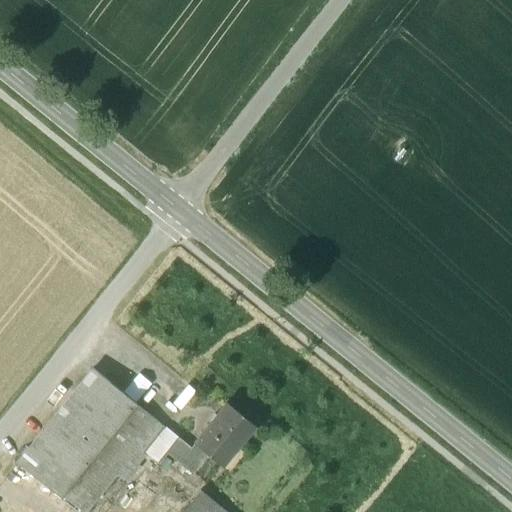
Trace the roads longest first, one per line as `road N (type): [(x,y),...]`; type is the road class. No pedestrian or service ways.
road 1 (secondary): [(511,474),(180,205)]
road 2 (track): [(0,433),(180,205)]
road 3 (residential): [(180,205),(340,0)]
road 4 (secondary): [(180,205),(0,57)]
